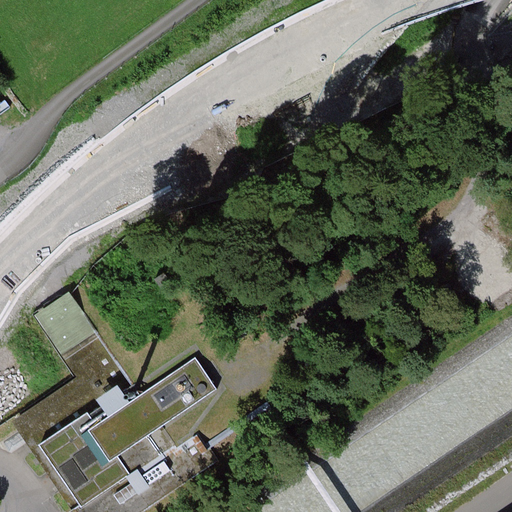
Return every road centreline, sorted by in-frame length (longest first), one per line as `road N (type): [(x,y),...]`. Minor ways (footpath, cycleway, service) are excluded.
road 1 (primary): [(0,273),(69,202),(192,104),(312,39),(406,0)]
road 2 (residential): [(203,0),(95,81),(0,174)]
